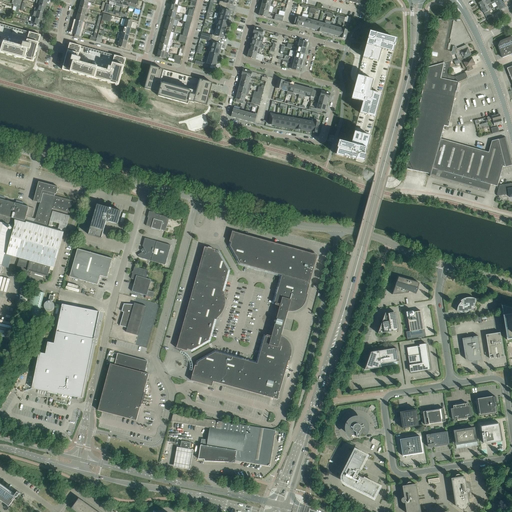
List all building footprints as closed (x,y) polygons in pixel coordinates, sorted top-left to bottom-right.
[(86,9),(88,2),(81,0),(80,7),(86,9)] [(138,2),(132,0),(130,0),(129,6),(136,8),(138,2)] [(481,8),(491,3),(489,0),(488,0),(486,1),(485,0),(483,0),(478,3),(481,8)] [(493,8),(491,4),(491,3),(481,8),(484,13),(493,8)] [(176,12),(178,6),(171,4),(169,10),(176,12)] [(270,6),(262,4),(260,10),(268,12),(270,6)] [(35,7),(34,10),(44,13),(46,7),(39,5),(38,8),(35,7)] [(226,10),(227,7),(220,5),(218,14),(229,17),(231,11),(226,10)] [(85,16),(86,9),(80,7),(78,14),(85,16)] [(33,14),(32,17),(35,18),(42,20),(44,13),(34,10),(33,14)] [(175,16),(176,12),(169,10),(168,17),(174,19),(180,20),(181,17),(175,16)] [(268,12),(260,10),(259,16),(267,18),(268,12)] [(112,16),(106,14),(104,13),(102,20),(104,21),(104,20),(110,22),(112,16)] [(88,17),(85,16),(78,14),(76,20),(83,22),(84,19),(87,20),(88,17)] [(228,22),(229,17),(218,14),(216,19),(219,20),(228,22)] [(293,25),(297,26),(299,27),(301,17),(295,16),(293,25)] [(32,17),(30,24),(40,26),(42,20),(35,18),(32,17)] [(173,26),(174,19),(168,17),(166,24),(173,26)] [(299,26),(305,27),(307,19),(301,17),(299,27),(299,26)] [(305,27),(311,29),(313,21),(307,19),(305,27)] [(81,29),(83,22),(76,20),(74,27),(81,29)] [(130,28),(132,21),(126,20),(124,26),(130,28)] [(311,29),(316,30),(316,31),(319,22),(313,21),(311,29)] [(316,31),(322,33),(324,24),(319,22),(316,31)] [(0,23),(0,52),(33,62),(35,56),(36,52),(37,47),(38,46),(39,39),(41,35),(38,34),(0,23)] [(171,32),(173,26),(166,24),(164,30),(171,32)] [(227,27),(226,27),(217,25),(215,24),(214,29),(225,33),(227,27)] [(322,32),(328,34),(330,25),(324,24),(322,33),(322,32)] [(328,34),(334,35),(336,27),(330,25),(328,34)] [(129,35),(130,28),(124,26),(122,33),(129,35)] [(85,30),(81,29),(74,27),(72,34),(79,36),(80,32),(84,33),(85,30)] [(334,35),(339,37),(339,38),(342,29),(336,27),(334,35)] [(254,28),(253,32),(253,34),(262,36),(263,30),(254,28)] [(223,38),(225,33),(214,29),(211,38),(217,40),(218,37),(223,38)] [(339,38),(341,38),(345,39),(348,30),(342,29),(339,38)] [(169,39),(171,32),(164,30),(162,37),(169,39)] [(340,141),(336,155),(344,157),(347,158),(355,160),(363,162),(397,39),(370,32),(351,99),(362,102),(351,144),(340,141)] [(127,41),(129,35),(122,33),(120,40),(127,41)] [(253,34),(252,40),(262,43),(264,37),(262,36),(253,34),(252,34),(253,34)] [(186,43),(188,37),(185,36),(180,35),(178,41),(186,43)] [(167,45),(169,39),(162,37),(160,44),(167,45)] [(511,53),(511,38),(511,37),(501,41),(500,41),(499,42),(497,46),(502,58),(511,53)] [(217,43),(217,40),(211,38),(209,47),(220,50),(222,44),(217,43)] [(125,48),(127,41),(120,40),(118,46),(125,48)] [(261,48),(262,43),(252,40),(251,43),(250,45),(250,46),(261,48)] [(306,49),(308,42),(299,40),(298,46),(306,48),(305,48),(306,49)] [(64,64),(62,70),(118,85),(126,58),(70,43),(69,48),(67,55),(65,60),(64,64)] [(165,52),(167,45),(160,44),(159,50),(165,52)] [(261,48),(250,46),(249,51),(257,54),(259,54),(261,48)] [(304,54),(306,49),(305,48),(306,48),(298,46),(296,52),(304,54)] [(220,50),(209,47),(207,52),(219,55),(220,50)] [(166,59),(168,53),(165,52),(159,50),(157,57),(166,59)] [(249,51),(248,55),(247,57),(255,60),(257,54),(249,51)] [(303,60),(304,54),(296,52),(294,51),(292,57),(302,60),(303,60)] [(219,55),(207,52),(206,57),(217,61),(219,55)] [(180,65),(182,56),(178,55),(177,59),(175,60),(174,63),(180,65)] [(217,61),(206,57),(203,66),(210,68),(211,65),(216,66),(217,61)] [(301,66),(303,60),(302,60),(292,57),(291,63),(301,66)] [(300,72),(301,66),(291,63),(289,69),(300,72)] [(151,66),(145,89),(159,93),(158,96),(188,104),(188,101),(194,103),(194,102),(201,104),(203,104),(204,99),(208,100),(208,99),(212,83),(151,66)] [(243,69),(242,74),(241,75),(250,78),(252,72),(243,69)] [(242,76),(241,81),(249,84),(250,78),(241,75),(241,76),(242,76)] [(426,75),(406,169),(420,172),(430,174),(430,176),(429,176),(430,176),(440,179),(449,181),(459,184),(469,187),(474,188),(479,189),(483,191),(488,192),(488,191),(490,185),(491,185),(497,186),(500,176),(503,166),(505,167),(509,166),(511,165),(511,161),(510,156),(508,147),(506,137),(492,141),(491,143),(488,152),(479,150),(469,147),(460,144),(450,142),(440,139),(444,126),(448,127),(458,82),(454,82),(446,80),(441,79),(426,75)] [(284,81),(278,79),(276,88),(282,90),(284,81)] [(249,84),(241,81),(239,87),(247,89),(249,84)] [(290,83),(284,82),(284,81),(282,90),(287,91),(290,83)] [(295,85),(293,84),(290,83),(287,91),(293,93),(295,85)] [(301,86),(299,86),(295,85),(293,93),(299,95),(301,86)] [(307,88),(305,87),(301,86),(299,95),(305,96),(307,88)] [(247,89),(239,87),(237,93),(246,95),(247,89)] [(313,90),(311,89),(307,88),(305,96),(311,98),(311,97),(312,95),(312,93),(313,90)] [(329,99),(329,98),(331,93),(321,91),(320,97),(329,99)] [(246,95),(237,93),(236,99),(240,100),(242,101),(244,101),(246,95)] [(326,105),(327,103),(328,99),(329,100),(329,99),(320,97),(318,103),(326,105)] [(316,109),(325,111),(326,105),(318,103),(316,109)] [(233,109),(231,116),(234,117),(233,117),(237,118),(239,110),(240,107),(234,106),(233,109)] [(237,118),(243,120),(245,112),(239,110),(237,118)] [(245,112),(243,120),(248,122),(251,113),(245,112)] [(251,113),(248,122),(254,123),(257,115),(251,113)] [(501,119),(499,114),(492,116),(487,117),(487,120),(485,120),(486,123),(501,119)] [(502,124),(501,119),(486,123),(480,125),(479,125),(480,127),(483,126),(490,125),(490,127),(502,124)] [(312,131),(312,132),(318,133),(318,130),(319,130),(320,126),(319,126),(319,123),(313,122),(314,122),(312,131)] [(70,213),(73,201),(54,196),(55,194),(56,194),(58,187),(39,182),(33,201),(39,203),(39,202),(41,202),(35,222),(47,226),(52,208),(70,213)] [(511,183),(506,184),(503,185),(505,195),(509,194),(509,197),(511,196),(511,183)] [(25,221),(29,207),(0,198),(0,221),(14,226),(15,220),(19,221),(19,220),(25,221)] [(105,208),(105,207),(97,204),(88,235),(101,238),(106,221),(117,224),(121,211),(112,208),(109,207),(108,209),(105,208)] [(49,226),(65,231),(70,216),(53,211),(49,226)] [(160,230),(166,231),(170,218),(154,213),(152,214),(152,213),(149,214),(150,215),(149,216),(146,226),(151,227),(151,228),(160,230)] [(54,268),(64,232),(26,222),(26,223),(19,221),(15,220),(14,226),(10,239),(6,254),(30,261),(50,266),(54,268)] [(0,265),(2,266),(9,239),(10,239),(14,226),(0,221),(0,265)] [(275,305),(280,306),(289,308),(291,309),(293,308),(295,308),(298,307),(299,305),(301,304),(302,302),(303,300),(305,293),(307,294),(318,255),(232,231),(229,242),(231,242),(230,246),(240,264),(282,275),(274,303),(275,303),(275,305)] [(156,241),(145,238),(142,246),(145,251),(138,255),(139,258),(151,261),(165,265),(171,245),(157,241),(156,241)] [(209,340),(215,319),(216,320),(217,318),(219,316),(221,314),(223,311),(224,308),(225,305),(225,302),(225,299),(225,296),(224,294),(224,292),(222,291),(228,270),(218,253),(214,252),(215,250),(204,247),(176,348),(187,351),(187,349),(191,350),(209,340)] [(112,259),(77,249),(69,277),(97,285),(100,275),(107,278),(112,259)] [(48,276),(50,266),(30,261),(29,264),(21,263),(18,263),(15,272),(30,276),(31,271),(48,276),(47,276),(48,276)] [(149,270),(135,266),(131,279),(135,280),(132,291),(147,296),(147,295),(153,297),(154,292),(148,290),(151,280),(146,278),(149,270)] [(408,293),(409,291),(415,293),(417,289),(419,283),(398,277),(396,283),(397,283),(396,285),(392,295),(408,293)] [(19,302),(27,304),(28,297),(20,296),(19,302)] [(476,302),(476,299),(476,300),(476,299),(474,298),(471,298),(469,298),(466,298),(464,299),(465,300),(462,301),(461,302),(459,304),(458,306),(457,308),(457,311),(456,310),(456,311),(458,312),(460,312),(463,313),(465,312),(467,312),(469,311),(471,310),(473,308),(474,306),(475,304),(476,302)] [(138,335),(146,306),(134,303),(134,304),(124,304),(123,309),(124,309),(120,326),(127,328),(126,332),(138,335)] [(39,352),(32,388),(82,398),(100,312),(62,304),(54,343),(47,342),(45,353),(39,352)] [(511,309),(511,308),(501,305),(507,340),(511,339),(511,309)] [(287,315),(289,308),(280,306),(278,312),(276,320),(275,320),(274,320),(274,321),(274,322),(275,322),(273,329),(271,336),(280,339),(282,332),(287,315)] [(421,311),(414,312),(413,312),(413,311),(412,311),(411,311),(406,312),(406,317),(407,317),(410,332),(424,329),(421,311)] [(398,331),(395,312),(388,313),(388,315),(386,316),(385,313),(378,334),(387,332),(387,333),(398,331)] [(489,355),(490,359),(497,357),(498,358),(500,358),(500,357),(504,357),(500,333),(486,335),(489,355)] [(286,360),(288,354),(288,353),(288,352),(288,351),(288,350),(288,349),(288,348),(288,347),(288,346),(287,346),(287,345),(287,344),(286,344),(286,343),(285,342),(285,341),(284,341),(283,340),(282,340),(282,339),(281,339),(280,339),(271,336),(267,335),(266,336),(265,336),(257,364),(216,352),(198,362),(197,366),(195,365),(192,376),(191,380),(212,386),(213,382),(278,399),(288,361),(286,360)] [(462,335),(463,338),(464,345),(463,345),(465,358),(465,359),(466,360),(467,360),(468,361),(469,361),(474,362),(474,361),(477,360),(477,361),(482,361),(478,336),(473,337),(473,338),(472,338),(472,337),(463,338),(462,335)] [(426,344),(427,344),(419,345),(419,346),(407,348),(408,356),(407,356),(408,357),(409,365),(410,372),(424,370),(424,369),(428,368),(427,362),(429,362),(428,362),(428,358),(428,357),(427,353),(426,349),(427,349),(426,349),(426,344)] [(371,352),(366,365),(365,370),(374,368),(381,367),(380,364),(398,361),(396,348),(376,351),(371,352)] [(136,421),(143,394),(149,374),(144,373),(148,361),(118,353),(115,365),(110,364),(98,410),(136,421)] [(490,397),(476,399),(479,416),(497,413),(496,406),(497,406),(495,397),(492,397),(490,398),(490,397)] [(453,406),(453,408),(450,409),(452,420),(457,419),(457,421),(467,419),(467,417),(472,417),(470,406),(467,406),(467,403),(465,404),(465,402),(455,404),(455,405),(453,406)] [(443,408),(435,410),(435,411),(432,411),(431,410),(423,412),(425,425),(445,422),(443,408)] [(400,412),(401,418),(402,428),(419,426),(416,410),(409,411),(409,409),(406,410),(406,411),(400,412)] [(173,414),(171,421),(171,422),(209,428),(208,440),(201,439),(198,459),(204,459),(204,461),(223,462),(223,460),(235,461),(236,451),(241,451),(240,461),(269,466),(275,430),(173,414)] [(366,424),(366,423),(366,424),(363,420),(362,420),(358,418),(357,418),(353,419),(353,418),(352,419),(349,422),(348,422),(347,426),(346,427),(347,427),(347,432),(347,433),(348,432),(350,436),(351,436),(352,434),(353,435),(354,435),(354,436),(355,436),(356,436),(356,437),(357,437),(358,438),(358,437),(359,437),(359,436),(359,435),(360,435),(361,435),(362,434),(363,433),(365,434),(363,432),(364,432),(364,430),(364,429),(367,430),(367,429),(366,424)] [(482,433),(481,433),(483,441),(483,443),(486,443),(493,442),(502,441),(499,424),(481,426),(482,433)] [(477,442),(474,427),(453,430),(455,445),(465,443),(465,445),(467,444),(467,443),(477,442)] [(426,435),(428,446),(428,447),(429,448),(430,447),(431,447),(431,446),(433,446),(433,447),(449,445),(447,431),(426,435)] [(423,453),(422,448),(420,437),(400,440),(403,456),(423,453)] [(378,446),(380,442),(373,438),(371,441),(374,443),(373,444),(378,446)] [(189,452),(191,443),(181,441),(180,448),(180,451),(188,452),(189,452)] [(193,452),(176,449),(173,470),(190,473),(193,452)] [(357,475),(360,469),(360,468),(366,456),(355,451),(343,475),(342,477),(342,478),(342,480),(343,481),(344,483),(346,484),(373,497),(378,487),(363,479),(363,478),(357,475)] [(464,476),(461,477),(461,476),(460,475),(459,475),(458,474),(457,475),(456,475),(455,476),(455,477),(455,478),(451,479),(453,490),(454,490),(455,490),(455,495),(454,495),(454,494),(456,506),(462,511),(464,510),(469,504),(467,493),(468,492),(470,491),(470,490),(469,488),(468,488),(466,488),(464,476)] [(416,484),(412,485),(412,484),(411,483),(410,482),(409,482),(408,482),(407,483),(406,484),(406,485),(406,486),(403,486),(404,498),(403,498),(402,499),(401,501),(402,502),(404,503),(405,502),(406,511),(419,511),(420,511),(418,500),(418,501),(417,501),(416,496),(417,496),(418,496),(416,484)] [(0,498),(10,505),(16,496),(17,497),(20,493),(18,491),(15,495),(0,484),(0,498)] [(77,511),(91,511),(94,509),(88,505),(88,504),(85,503),(79,498),(72,508),(77,511)]
